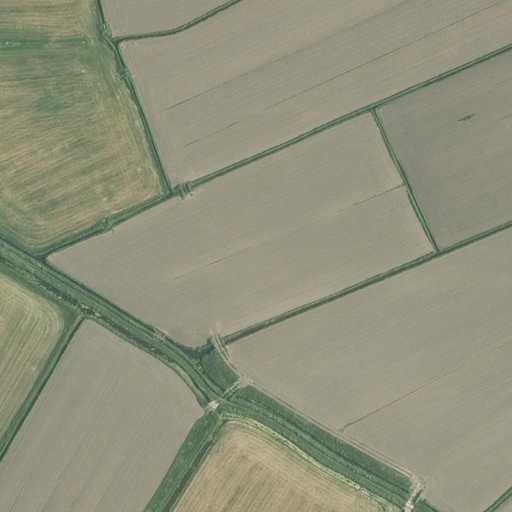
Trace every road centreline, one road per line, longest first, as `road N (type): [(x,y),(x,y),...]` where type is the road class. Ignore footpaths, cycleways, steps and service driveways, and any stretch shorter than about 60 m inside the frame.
road 1 (track): [(420,511),(265,417),(221,400),(163,345),(0,244)]
road 2 (track): [(311,112),(186,178),(215,337)]
road 3 (track): [(100,87),(104,221),(215,337)]
road 4 (track): [(246,380),(422,486),(409,511)]
road 5 (track): [(140,0),(121,24),(94,33),(100,87),(150,65)]
